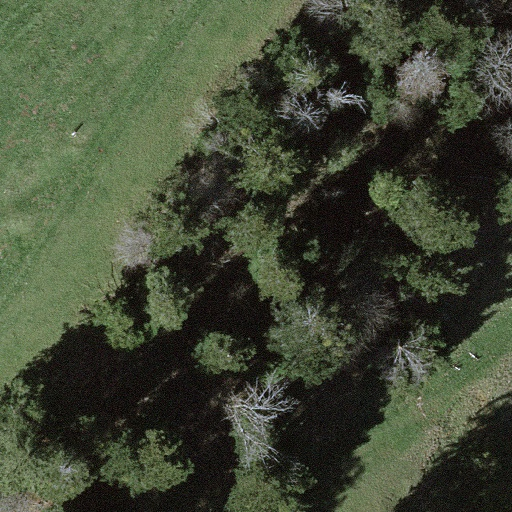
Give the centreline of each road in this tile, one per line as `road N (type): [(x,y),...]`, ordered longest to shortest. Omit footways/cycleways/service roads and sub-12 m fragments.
road 1 (track): [(210,0),(157,86),(0,298)]
road 2 (track): [(269,511),(511,329)]
